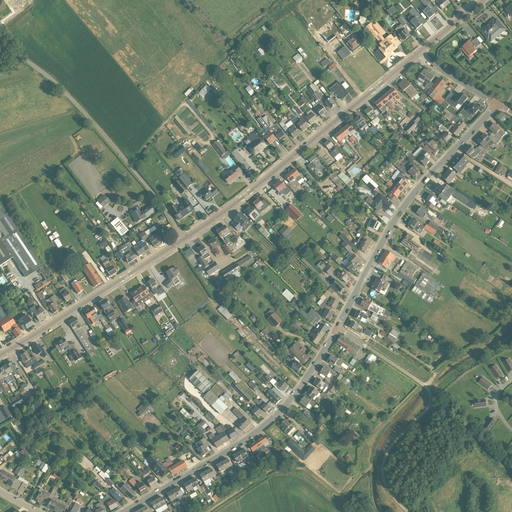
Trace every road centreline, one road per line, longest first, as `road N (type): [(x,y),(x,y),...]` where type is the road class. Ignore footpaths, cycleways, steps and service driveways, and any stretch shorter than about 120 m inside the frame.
road 1 (unclassified): [(183,239),(418,52)]
road 2 (residential): [(124,511),(267,424),(336,328)]
road 3 (unclassified): [(336,328),(406,202),(497,104)]
road 4 (unclassified): [(183,239),(71,97),(0,32)]
road 5 (unclassified): [(408,511),(384,482),(384,454),(431,398),(365,346)]
road 6 (unclassified): [(0,356),(183,239)]
